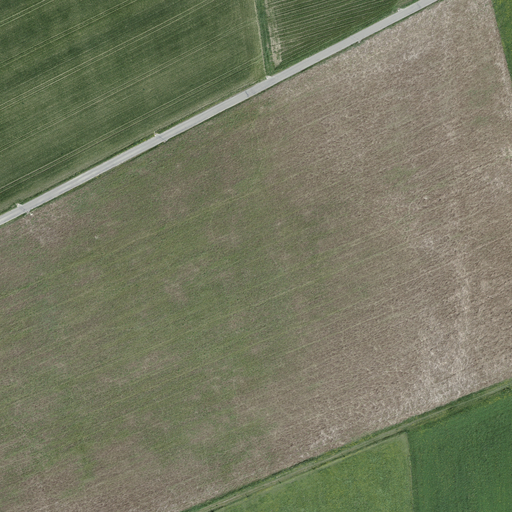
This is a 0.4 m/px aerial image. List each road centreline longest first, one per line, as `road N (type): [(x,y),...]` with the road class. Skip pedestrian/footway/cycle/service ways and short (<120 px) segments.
road 1 (unclassified): [(0,216),(421,0)]
road 2 (track): [(511,384),(197,511)]
